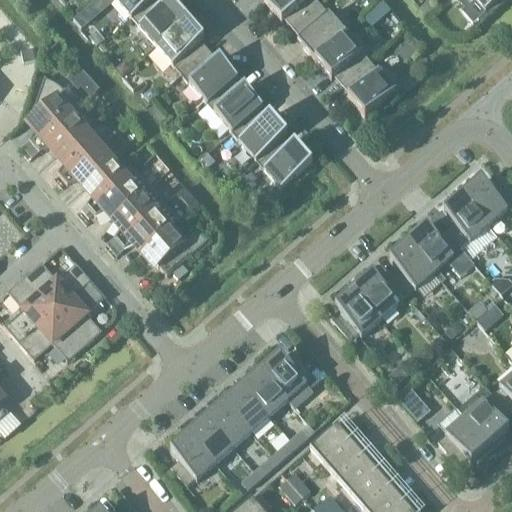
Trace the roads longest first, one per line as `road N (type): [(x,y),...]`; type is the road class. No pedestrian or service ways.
road 1 (residential): [(456,511),(274,293)]
road 2 (residential): [(382,200),(213,0)]
road 3 (residential): [(184,371),(58,229)]
road 4 (residential): [(274,293),(382,200)]
road 5 (residential): [(382,200),(477,117)]
